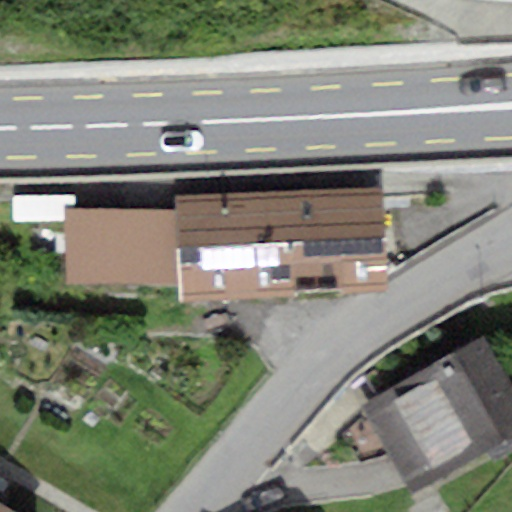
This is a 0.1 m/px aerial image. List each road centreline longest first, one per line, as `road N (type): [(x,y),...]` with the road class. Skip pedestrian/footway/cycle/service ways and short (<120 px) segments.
road 1 (primary): [(511,106),(0,129)]
road 2 (residential): [(195,511),(345,345),(442,275),(511,240)]
